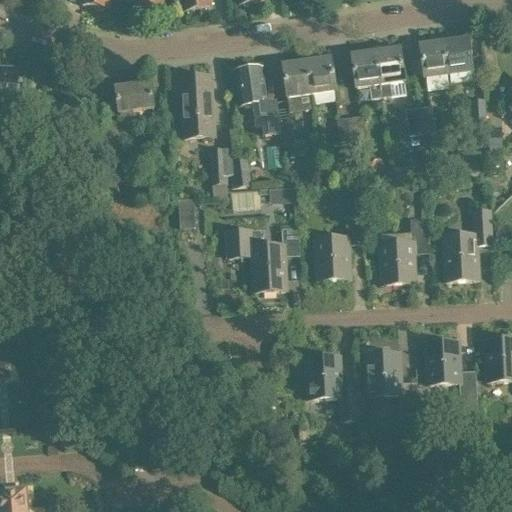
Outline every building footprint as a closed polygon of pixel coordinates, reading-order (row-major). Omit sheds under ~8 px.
[(82,0),(81,8),(107,11),(108,0),(82,0)] [(135,0),(137,17),(164,14),(163,0),(135,0)] [(181,0),(183,15),(211,11),(209,0),(181,0)] [(468,42),(444,45),(449,79),(473,76),(468,42)] [(444,45),(420,48),(425,83),(449,79),(444,45)] [(400,51),(376,55),(382,101),(406,98),(405,86),(400,51)] [(376,55),(351,58),(356,93),(370,91),(372,102),(382,101),(376,55)] [(331,61),(306,65),(311,99),(336,95),(331,61)] [(306,65),(282,68),(289,116),(313,113),(311,99),(306,65)] [(0,70),(0,100),(21,101),(22,72),(0,70)] [(262,71),(234,75),(239,111),(253,109),(256,130),(263,129),(265,139),(281,137),(277,104),(267,106),(262,71)] [(210,80),(181,82),(184,141),(214,139),(210,80)] [(110,95),(95,96),(96,149),(113,149),(114,173),(126,173),(125,142),(124,93),(110,93),(110,95)] [(138,93),(124,93),(125,142),(154,142),(153,95),(138,95),(138,93)] [(483,104),(471,104),(472,131),(485,130),(483,104)] [(431,110),(418,112),(422,138),(435,136),(431,110)] [(418,112),(405,114),(409,140),(422,138),(418,112)] [(362,120),(350,122),(353,148),(366,146),(362,120)] [(350,122),(336,123),(340,150),(353,148),(350,122)] [(295,129),(282,131),(285,157),(298,155),(295,129)] [(501,131),(488,131),(489,156),(502,155),(501,131)] [(231,180),(231,165),(230,152),(208,154),(210,189),(211,202),(226,201),(226,188),(226,180),(229,180),(231,180)] [(246,163),(232,165),(231,165),(231,180),(229,180),(229,192),(250,190),(246,163)] [(498,178),(489,178),(490,196),(499,195),(498,178)] [(271,205),(291,204),(290,187),(271,188),(271,205)] [(259,193),(230,195),(231,212),(260,210),(259,193)] [(180,226),(195,226),(194,201),(179,201),(180,226)] [(474,238),(443,240),(446,286),(478,284),(476,250),(492,250),(490,214),(473,215),(474,238)] [(346,241),(316,243),(318,285),(350,283),(348,249),(364,248),(363,221),(345,222),(346,241)] [(412,246),(381,248),(383,290),(415,288),(413,258),(429,257),(427,221),(410,222),(412,246)] [(260,233),(226,235),(228,261),(252,260),(254,296),(286,294),(284,260),(300,259),(298,231),(281,232),(282,248),(261,249),(260,233)] [(511,343),(486,345),(488,386),(511,385),(511,343)] [(459,346),(426,348),(429,389),(459,388),(460,404),(478,403),(476,375),(460,376),(459,346)] [(399,357),(367,359),(369,401),(400,399),(401,415),(418,414),(417,386),(401,387),(399,357)] [(339,360),(307,362),(309,404),(340,402),(341,426),(358,425),(357,389),(341,390),(339,360)] [(0,511),(25,511),(24,493),(0,494),(0,511)]
